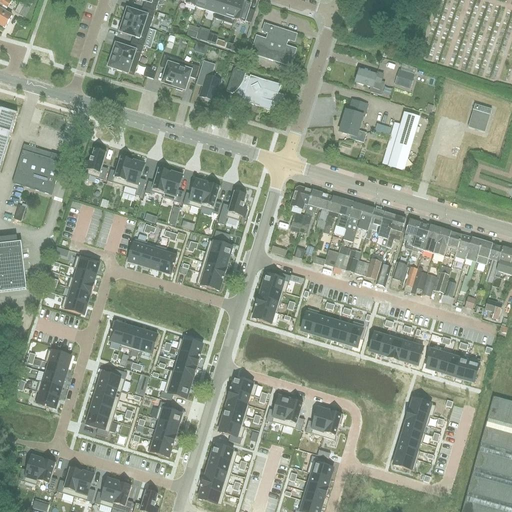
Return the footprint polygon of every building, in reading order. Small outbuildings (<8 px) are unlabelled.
[(155,12),(159,0),(138,0),(146,2),(144,8),(155,12)] [(209,0),(198,0),(196,8),(206,11),(209,0)] [(219,0),(209,0),(206,11),(215,14),(219,0)] [(230,0),(219,0),(215,14),(213,19),(224,22),(230,0)] [(241,2),(234,0),(230,0),(224,22),(234,25),(235,21),(241,2)] [(462,29),(469,0),(457,0),(450,34),(454,34),(455,28),(462,29)] [(20,2),(15,13),(19,15),(25,5),(20,2)] [(250,10),(251,6),(241,2),(235,21),(245,24),(245,22),(251,24),(255,12),(250,10)] [(150,29),(155,12),(144,8),(142,14),(129,9),(128,12),(125,11),(122,20),(150,29)] [(12,17),(0,9),(0,25),(5,29),(12,17)] [(471,44),(481,12),(472,9),(462,42),(471,44)] [(486,38),(493,15),(485,12),(477,36),(486,38)] [(144,47),(150,29),(122,20),(119,30),(121,30),(120,33),(133,37),(132,43),(144,47)] [(266,59),(271,61),(291,67),(292,63),(293,63),(298,50),(287,46),(289,41),(296,43),(298,35),(265,24),(263,32),(269,34),(267,40),(257,36),(251,54),(266,59)] [(185,31),(173,27),(170,33),(183,37),(185,31)] [(200,29),(199,33),(197,39),(207,42),(210,33),(200,29)] [(197,39),(199,33),(189,30),(187,36),(197,39)] [(228,43),(218,39),(216,45),(226,49),(228,43)] [(115,47),(114,46),(111,56),(138,65),(144,47),(132,43),(130,49),(116,44),(115,47)] [(134,76),(138,65),(111,56),(108,65),(109,66),(108,68),(134,76)] [(163,86),(173,89),(182,62),(164,56),(160,68),(166,70),(162,83),(164,84),(163,86)] [(200,67),(182,62),(173,89),(183,92),(183,91),(185,91),(187,86),(189,78),(196,80),(200,67)] [(215,65),(204,62),(197,82),(204,84),(200,97),(214,102),(221,81),(211,78),(215,65)] [(158,68),(152,66),(151,69),(147,68),(144,77),(154,80),(158,68)] [(246,74),(234,70),(227,92),(231,94),(231,93),(233,94),(235,93),(238,90),(245,95),(242,101),(259,107),(274,112),(275,112),(273,111),(275,104),(281,106),(284,96),(279,94),(281,86),(283,87),(283,86),(268,81),(268,82),(251,76),(250,78),(246,76),(245,76),(246,74)] [(359,70),(355,84),(370,88),(369,92),(381,96),(386,83),(382,82),(384,74),(376,72),(375,75),(359,70)] [(413,83),(415,75),(399,70),(397,78),(413,83)] [(345,117),(340,132),(351,136),(350,139),(364,143),(366,133),(359,131),(363,117),(364,117),(368,106),(353,101),(350,112),(347,111),(347,112),(345,112),(343,116),(345,117)] [(492,109),(476,105),(469,128),(485,132),(492,109)] [(425,116),(430,118),(433,108),(428,106),(425,116)] [(12,134),(19,114),(0,108),(0,172),(12,134)] [(404,171),(419,118),(405,114),(389,167),(404,171)] [(25,146),(13,183),(52,195),(63,158),(57,156),(56,158),(53,157),(53,156),(52,154),(25,146)] [(89,162),(86,170),(88,171),(87,175),(99,179),(99,180),(105,181),(108,170),(103,168),(107,154),(94,150),(91,163),(89,162)] [(111,171),(107,182),(113,184),(113,183),(125,187),(133,162),(121,158),(116,172),(111,171)] [(133,162),(125,187),(137,191),(135,196),(141,197),(146,181),(140,180),(145,164),(134,161),(134,162),(133,162)] [(149,182),(145,194),(151,195),(152,193),(163,196),(164,196),(171,173),(159,170),(154,184),(149,182)] [(163,196),(163,198),(175,202),(180,204),(184,193),(178,191),(183,176),(172,172),(172,174),(171,173),(164,196),(163,196)] [(187,194),(183,205),(189,207),(189,206),(201,210),(202,208),(209,185),(207,184),(208,183),(197,180),(192,195),(187,194)] [(209,185),(202,208),(213,211),(213,214),(218,216),(222,204),(216,202),(221,188),(209,185)] [(308,205),(312,191),(300,187),(296,190),(291,206),(303,210),(305,204),(308,205)] [(323,194),(312,191),(308,205),(304,216),(302,225),(309,227),(313,213),(317,214),(319,209),(323,194)] [(224,205),(218,224),(225,226),(227,218),(239,221),(241,217),(243,218),(245,210),(243,209),(247,196),(234,193),(230,207),(224,205)] [(316,229),(323,231),(333,197),(323,194),(319,209),(322,210),(316,229)] [(344,200),(333,197),(323,231),(322,233),(328,235),(331,229),(335,218),(338,219),(344,200)] [(344,200),(338,219),(336,226),(346,229),(354,204),(344,200)] [(365,207),(354,204),(346,229),(343,240),(354,243),(358,230),(365,207)] [(19,206),(14,220),(21,222),(26,208),(19,206)] [(374,210),(365,207),(358,230),(368,232),(374,210)] [(378,226),(381,227),(385,213),(374,210),(368,232),(366,239),(370,240),(373,230),(376,231),(378,226)] [(302,225),(304,216),(295,213),(290,231),(299,234),(299,233),(302,225)] [(386,248),(396,216),(385,213),(381,227),(378,238),(383,239),(382,246),(386,248)] [(396,216),(386,248),(391,249),(394,240),(400,242),(406,219),(396,216)] [(412,251),(420,223),(410,220),(404,240),(408,242),(405,249),(412,251)] [(431,227),(420,223),(412,251),(418,253),(419,250),(423,251),(431,227)] [(146,225),(143,233),(150,235),(150,233),(152,227),(146,225)] [(441,230),(431,227),(423,251),(434,255),(441,230)] [(452,233),(441,230),(434,255),(444,258),(446,252),(447,247),(452,233)] [(216,231),(214,237),(228,242),(230,235),(216,231)] [(452,233),(447,247),(452,249),(451,254),(456,255),(462,236),(452,233)] [(472,239),(462,236),(456,255),(455,258),(466,261),(466,260),(472,239)] [(17,237),(0,238),(0,292),(27,290),(22,248),(18,248),(17,237)] [(483,242),(472,239),(466,260),(472,262),(470,269),(474,270),(476,263),(483,242)] [(136,240),(129,263),(140,266),(146,248),(147,244),(136,240)] [(210,241),(206,253),(229,260),(233,248),(210,241)] [(190,242),(188,247),(195,249),(197,250),(198,244),(190,242)] [(493,245),(483,242),(476,263),(487,266),(489,259),(493,245)] [(503,248),(493,245),(489,259),(492,260),(485,282),(493,284),(495,277),(503,248)] [(155,251),(150,269),(160,272),(166,252),(167,250),(156,246),(155,251)] [(311,257),(314,248),(308,246),(305,255),(311,257)] [(339,254),(329,251),(324,265),(335,268),(341,247),(339,254)] [(349,249),(341,247),(335,268),(345,271),(346,267),(343,266),(349,249)] [(146,248),(140,266),(150,269),(155,251),(146,248)] [(511,257),(511,250),(503,248),(495,277),(500,279),(501,273),(511,276),(511,274),(511,264),(510,264),(511,257)] [(273,250),(271,255),(283,258),(284,253),(273,250)] [(166,252),(160,272),(171,276),(174,267),(175,268),(175,266),(174,266),(177,255),(166,252)] [(206,253),(203,263),(226,270),(229,260),(206,253)] [(322,268),(325,259),(317,256),(313,265),(322,268)] [(77,257),(73,269),(76,270),(76,269),(97,276),(100,264),(77,257)] [(346,267),(345,271),(354,274),(358,261),(349,258),(346,267)] [(366,278),(376,281),(381,263),(372,260),(370,265),(366,278)] [(203,263),(200,274),(223,281),(224,281),(227,270),(226,270),(203,263)] [(370,265),(365,263),(361,277),(366,278),(370,265)] [(403,282),(408,266),(397,263),(392,279),(403,282)] [(181,268),(179,273),(187,276),(188,270),(183,268),(181,268)] [(417,272),(418,270),(411,268),(404,292),(410,293),(412,288),(413,288),(415,279),(417,272)] [(73,279),(94,285),(97,276),(76,269),(76,270),(73,279)] [(389,276),(379,272),(375,285),(386,288),(389,276)] [(456,274),(451,272),(450,276),(444,295),(444,296),(453,298),(456,284),(453,284),(456,274)] [(433,292),(444,295),(450,276),(438,273),(437,278),(435,284),(433,292)] [(200,274),(197,285),(219,292),(223,281),(200,274)] [(266,276),(263,287),(284,293),(283,294),(286,294),(291,277),(279,274),(278,279),(266,276)] [(461,291),(467,293),(472,278),(467,277),(465,276),(461,291)] [(71,278),(68,289),(70,289),(91,295),(90,295),(92,296),(95,285),(94,285),(73,279),(71,278)] [(425,281),(415,279),(413,288),(422,291),(425,281)] [(435,284),(425,281),(422,291),(421,295),(431,298),(433,292),(435,284)] [(260,297),(280,304),(283,294),(284,293),(263,287),(260,297)] [(67,298),(67,299),(88,305),(90,295),(91,295),(70,289),(67,298)] [(49,293),(47,299),(54,301),(56,295),(49,293)] [(456,309),(462,310),(464,294),(458,294),(456,309)] [(65,297),(61,309),(84,316),(88,305),(67,299),(67,298),(65,297)] [(259,297),(255,308),(257,308),(275,313),(275,314),(277,314),(280,304),(260,297),(259,297)] [(473,310),(476,299),(468,297),(465,308),(473,310)] [(485,309),(485,310),(494,313),(492,319),(498,321),(503,304),(488,300),(485,309)] [(485,310),(485,309),(476,307),(475,313),(483,315),(485,310)] [(257,308),(253,319),(272,325),(275,314),(275,313),(257,308)] [(308,309),(301,332),(312,336),(318,315),(319,315),(320,313),(308,309)] [(318,315),(312,336),(321,338),(327,317),(319,315),(318,315)] [(327,317),(321,338),(330,341),(336,320),(327,317)] [(336,320),(330,341),(338,343),(344,323),(336,320)] [(344,323),(338,343),(347,346),(353,325),(352,325),(344,323)] [(353,325),(347,346),(358,349),(364,326),(353,323),(352,325),(353,325)] [(113,333),(110,342),(121,345),(127,327),(115,324),(113,332),(111,332),(111,333),(113,333)] [(505,341),(508,328),(502,326),(498,339),(505,341)] [(121,345),(120,348),(130,351),(137,330),(127,327),(121,345)] [(137,330),(130,351),(141,354),(141,351),(146,333),(137,330)] [(376,332),(369,352),(380,356),(386,337),(387,335),(376,332)] [(146,333),(141,351),(152,355),(158,336),(146,333)] [(386,337),(380,356),(388,358),(389,358),(394,340),(386,337)] [(388,358),(388,359),(399,362),(399,361),(405,341),(394,337),(394,340),(389,358),(388,358)] [(180,339),(177,351),(179,352),(179,351),(200,358),(200,357),(203,346),(180,339)] [(405,341),(399,361),(407,364),(413,345),(413,346),(414,343),(405,341)] [(413,345),(407,364),(418,367),(424,349),(413,346),(413,345)] [(49,351),(45,363),(47,364),(48,363),(68,370),(72,358),(49,351)] [(179,352),(176,362),(198,368),(201,357),(200,357),(200,358),(179,351),(179,352)] [(432,351),(427,369),(437,373),(443,354),(442,354),(432,351)] [(443,354),(437,373),(446,375),(452,355),(443,352),(442,354),(443,354)] [(452,355),(446,375),(455,378),(461,357),(452,355)] [(461,357),(455,378),(463,380),(469,360),(461,357)] [(469,360),(463,380),(474,384),(481,361),(470,357),(469,360)] [(173,372),(193,378),(193,379),(194,379),(198,368),(176,362),(173,372)] [(47,364),(45,373),(65,379),(68,370),(48,363),(47,364)] [(102,374),(99,385),(122,392),(127,374),(113,370),(111,377),(102,374)] [(171,371),(167,382),(190,389),(193,379),(193,378),(173,372),(171,371)] [(42,382),(42,383),(62,389),(65,379),(45,373),(42,382)] [(141,375),(139,383),(147,386),(150,378),(141,375)] [(232,390),(250,396),(254,398),(258,386),(235,379),(232,390)] [(39,382),(36,392),(39,393),(59,399),(62,389),(42,383),(42,382),(39,382)] [(162,392),(160,398),(172,402),(173,396),(187,400),(190,389),(167,382),(164,393),(162,392)] [(99,385),(96,395),(119,402),(122,392),(99,385)] [(231,390),(227,401),(228,401),(229,401),(247,406),(250,396),(232,390),(231,390)] [(39,393),(35,404),(46,407),(46,409),(47,409),(47,408),(56,410),(59,399),(39,393)] [(96,395),(93,405),(116,412),(119,402),(96,395)] [(270,410),(266,422),(272,423),(284,426),(291,401),(290,401),(291,400),(280,396),(275,412),(270,410)] [(410,410),(410,411),(431,417),(430,417),(433,418),(436,407),(423,403),(423,401),(414,398),(410,410)] [(511,511),(511,403),(494,398),(462,511),(511,511)] [(228,401),(225,411),(246,417),(249,406),(247,406),(229,401),(228,401)] [(291,401),(284,426),(296,430),(301,432),(305,420),(299,419),(303,405),(291,401)] [(161,403),(156,420),(158,421),(179,427),(182,415),(171,412),(172,406),(161,403)] [(93,405),(90,415),(113,421),(116,412),(93,405)] [(309,422),(305,433),(311,435),(311,434),(323,438),(330,413),(329,412),(330,411),(319,408),(314,423),(309,422)] [(409,410),(406,421),(407,421),(425,426),(428,427),(430,417),(431,417),(410,411),(410,410),(409,410)] [(225,411),(222,421),(243,428),(243,427),(246,417),(225,411)] [(330,413),(323,438),(335,441),(340,425),(341,425),(343,417),(342,417),(342,416),(330,413)] [(90,415),(87,426),(98,429),(96,435),(108,438),(113,421),(90,415)] [(158,421),(155,431),(176,437),(179,427),(158,421)] [(222,421),(219,433),(230,436),(229,439),(229,442),(240,445),(241,442),(245,428),(243,427),(243,428),(222,421)] [(407,421),(404,429),(423,435),(423,434),(425,426),(407,421)] [(404,429),(402,438),(420,443),(420,444),(422,444),(425,435),(423,434),(423,435),(404,429)] [(155,431),(152,441),(173,447),(172,448),(174,448),(177,437),(176,437),(155,431)] [(402,438),(399,446),(418,452),(418,451),(420,444),(420,443),(402,438)] [(152,441),(148,453),(169,459),(172,448),(173,447),(152,441)] [(215,446),(212,457),(234,464),(238,453),(215,446)] [(399,446),(397,455),(417,461),(420,452),(418,451),(418,452),(399,446)] [(319,451),(317,457),(329,460),(331,454),(319,451)] [(397,455),(393,468),(402,471),(403,469),(414,472),(417,461),(397,455)] [(22,470),(19,481),(25,483),(37,486),(38,481),(44,461),(43,461),(44,460),(33,456),(28,472),(22,470)] [(212,457),(208,468),(231,474),(234,464),(212,457)] [(312,457),(307,474),(309,475),(309,474),(330,480),(333,469),(322,466),(324,460),(312,457)] [(44,461),(38,481),(50,485),(48,490),(54,492),(58,480),(52,479),(56,465),(44,461)] [(205,477),(205,478),(228,485),(231,474),(208,468),(205,477)] [(60,481),(57,493),(63,494),(74,498),(82,472),(70,469),(66,483),(60,481)] [(82,472),(74,498),(92,503),(95,492),(90,490),(94,475),(84,472),(83,473),(82,472)] [(309,475),(307,483),(328,489),(328,488),(330,480),(309,474),(309,475)] [(204,477),(201,488),(202,489),(202,488),(225,495),(228,485),(205,478),(205,477),(204,477)] [(98,493),(95,504),(101,506),(101,505),(112,509),(120,484),(119,484),(119,482),(108,479),(104,494),(98,493)] [(307,483),(304,493),(325,499),(324,499),(326,500),(329,489),(328,488),(328,489),(307,483)] [(120,484),(112,509),(122,511),(130,511),(133,503),(128,502),(132,487),(120,484)] [(202,489),(199,500),(222,506),(225,495),(202,488),(202,489)] [(136,504),(133,511),(155,511),(156,509),(155,508),(158,495),(146,492),(142,506),(136,504)] [(304,493),(301,501),(322,507),(324,499),(325,499),(304,493)] [(44,511),(48,511),(51,505),(36,501),(34,509),(44,511)] [(296,511),(295,511),(320,511),(322,507),(301,501),(298,511),(296,511)]
